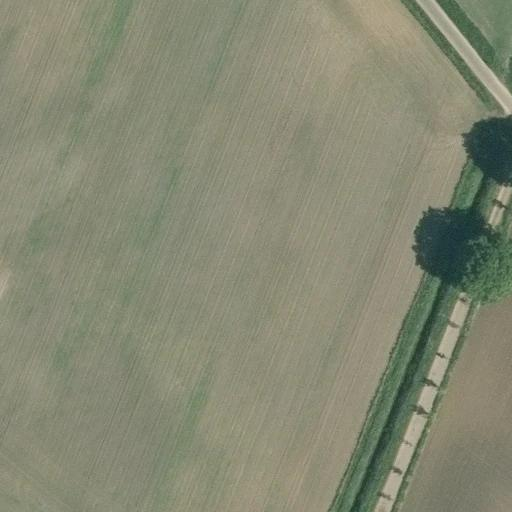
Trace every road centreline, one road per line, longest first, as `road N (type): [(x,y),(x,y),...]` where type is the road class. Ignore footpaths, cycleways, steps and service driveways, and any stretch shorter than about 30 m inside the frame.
road 1 (track): [(382,511),(511,176)]
road 2 (unclassified): [(511,110),(423,0)]
